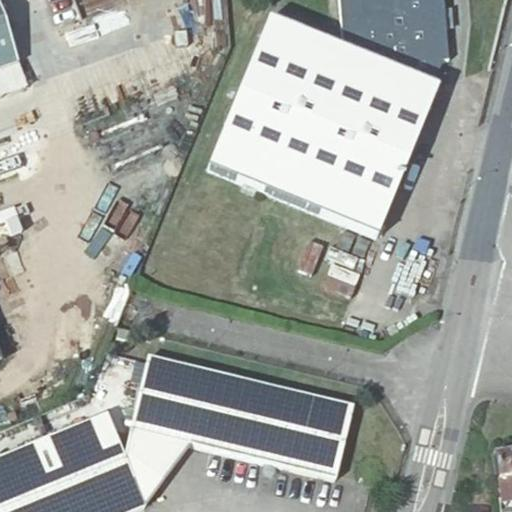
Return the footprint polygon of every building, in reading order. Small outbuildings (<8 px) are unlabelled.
[(206,172),(375,241),(438,92),(433,89),(442,63),(449,62),(443,0),(338,0),(343,52),(267,21),(206,172)] [(0,72),(16,67),(0,21),(0,72)] [(146,362),(128,436),(189,451),(333,487),(352,413),(146,362)] [(0,511),(143,511),(122,461),(105,421),(0,464),(0,511)] [(145,511),(189,451),(128,436),(122,461),(143,511),(145,511)] [(479,448),(453,454),(450,466),(482,460),(479,448)] [(511,453),(493,458),(498,481),(499,481),(511,478),(511,453)] [(511,478),(499,481),(502,503),(511,501),(511,478)]
